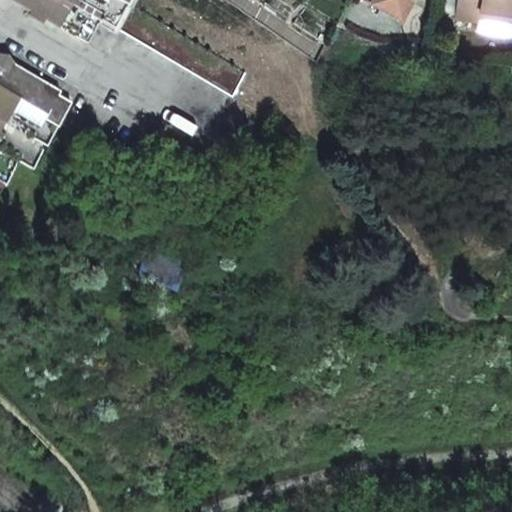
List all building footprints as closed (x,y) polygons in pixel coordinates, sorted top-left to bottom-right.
[(12,0),(85,42),(99,19),(112,26),(126,2),(127,0),(12,0)] [(363,0),(398,19),(408,0),(407,0),(363,0)] [(478,19),(490,20),(491,10),(511,12),(511,0),(457,0),(455,16),(478,19)] [(126,2),(112,26),(231,97),(245,73),(126,2)] [(477,28),(511,32),(511,30),(511,12),(491,10),(490,20),(478,19),(477,28)] [(0,55),(0,181),(3,183),(17,160),(30,168),(71,97),(0,55)]
